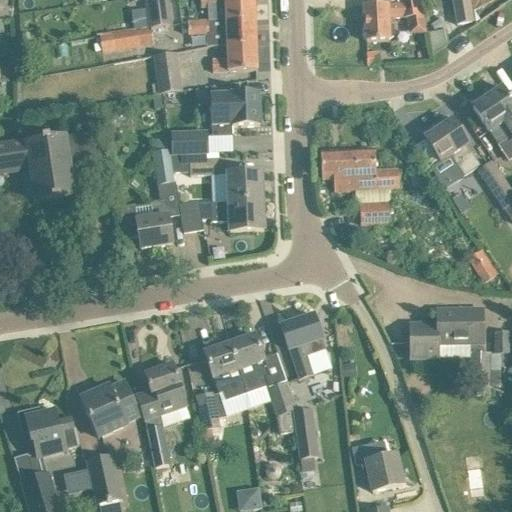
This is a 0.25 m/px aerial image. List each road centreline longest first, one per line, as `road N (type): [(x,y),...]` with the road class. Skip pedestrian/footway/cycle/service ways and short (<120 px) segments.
road 1 (residential): [(0,322),(275,276),(303,249)]
road 2 (residential): [(441,511),(377,334),(303,249)]
road 3 (residential): [(295,96),(403,89),(511,29)]
road 4 (residential): [(303,249),(295,96)]
